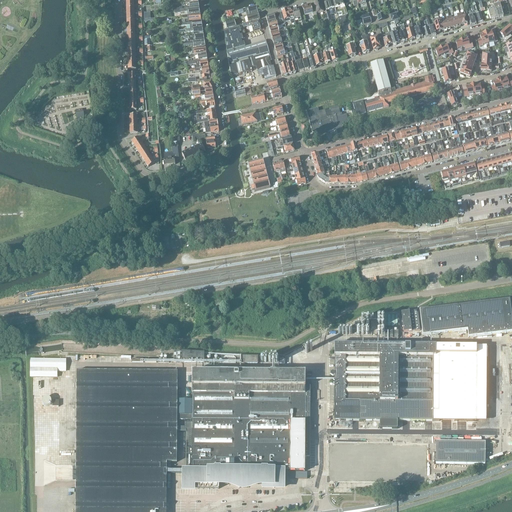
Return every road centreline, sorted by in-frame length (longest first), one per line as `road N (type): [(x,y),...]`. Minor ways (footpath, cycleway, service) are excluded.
road 1 (unclassified): [(511,279),(365,302),(277,344),(74,333),(0,339)]
road 2 (residential): [(219,115),(216,157),(147,173),(120,134),(117,0)]
road 3 (residential): [(281,82),(511,18)]
road 4 (residential): [(302,151),(511,99)]
road 5 (residential): [(333,191),(511,148)]
road 6 (tertiary): [(354,511),(511,464)]
road 7 (unknown): [(320,482),(240,493),(177,490)]
